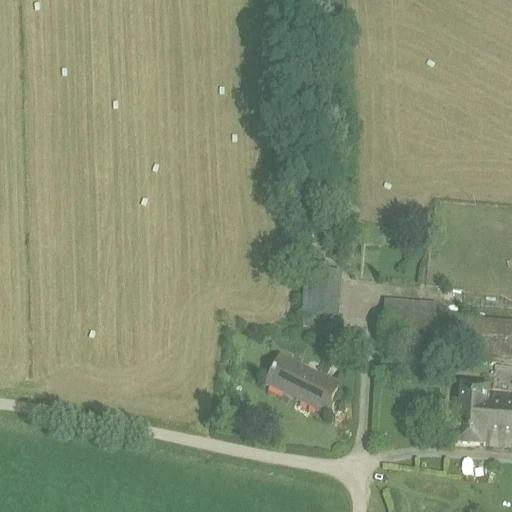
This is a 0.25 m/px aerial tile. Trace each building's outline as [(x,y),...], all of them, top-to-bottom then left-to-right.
[(301,231),(300,264),(325,264),(326,231),(301,231)] [(343,275),(305,271),(301,315),(339,319),(343,275)] [(511,324),(436,318),(435,318),(435,307),(385,303),(384,314),(381,351),(511,361),(511,324)] [(339,387),(282,358),(266,387),(324,417),(339,387)] [(511,448),(511,393),(490,392),(490,388),(461,386),(456,445),(465,445),(511,448)]
